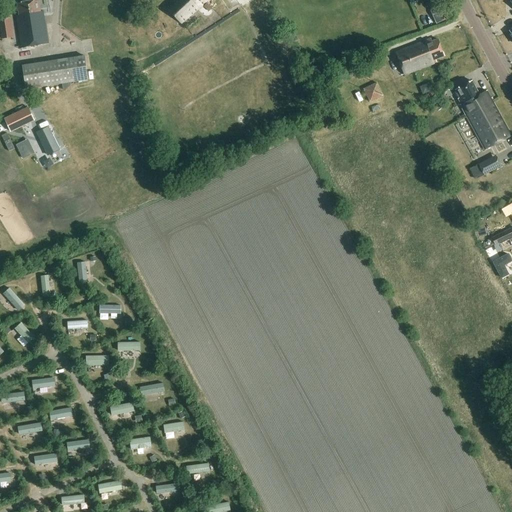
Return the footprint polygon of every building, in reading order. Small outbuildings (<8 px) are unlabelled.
[(16,16),(21,48),(48,44),(43,12),(40,12),(38,0),(17,4),(18,5),(17,6),(18,9),(18,10),(19,15),(16,16)] [(179,0),(169,11),(181,24),(199,9),(200,9),(208,0),(179,0)] [(204,7),(209,12),(212,8),(207,3),(204,7)] [(437,22),(448,18),(443,4),(432,9),(437,22)] [(0,18),(0,27),(2,40),(13,38),(10,17),(0,18)] [(395,53),(404,75),(437,63),(436,60),(444,57),(438,40),(431,42),(430,39),(395,53)] [(22,66),(26,90),(88,80),(85,57),(22,66)] [(378,81),(364,87),(370,101),(384,95),(378,81)] [(460,106),(466,117),(493,102),(487,91),(479,95),(472,82),(455,91),(460,99),(458,100),(461,105),(460,106)] [(421,85),(423,92),(432,90),(429,83),(421,85)] [(493,102),(466,117),(485,151),(511,137),(493,102)] [(5,119),(11,132),(34,121),(28,108),(5,119)] [(48,127),(36,133),(47,156),(59,150),(48,127)] [(1,136),(9,151),(15,149),(7,133),(1,136)] [(23,159),(33,154),(26,140),(16,145),(23,159)] [(479,165),(485,176),(501,167),(498,162),(488,167),(485,162),(479,165)] [(511,228),(491,238),(495,245),(511,237),(511,228)] [(511,238),(499,244),(502,251),(511,246),(511,238)] [(511,261),(508,254),(492,262),(501,279),(509,275),(504,266),(511,261)] [(87,282),(85,261),(77,262),(79,283),(87,282)] [(50,295),(48,274),(41,275),(43,296),(50,295)] [(25,305),(9,287),(3,293),(18,310),(25,305)] [(121,305),(99,304),(99,313),(121,313),(121,305)] [(87,320),(67,321),(68,328),(88,327),(87,320)] [(35,337),(21,322),(14,328),(28,343),(35,337)] [(140,341),(118,342),(118,350),(140,350),(140,341)] [(109,355),(86,355),(86,365),(109,365),(109,355)] [(110,373),(104,375),(106,381),(112,379),(110,373)] [(54,377),(32,380),(33,388),(55,385),(54,377)] [(164,382),(140,386),(141,394),(165,390),(164,382)] [(24,391),(0,393),(0,394),(1,403),(25,400),(24,391)] [(38,397),(32,401),(37,407),(43,403),(38,397)] [(135,411),(133,402),(110,406),(111,415),(135,411)] [(71,407),(49,411),(50,419),(73,415),(71,407)] [(184,421),(163,424),(165,433),(185,430),(184,421)] [(41,422),(17,426),(19,434),(42,431),(41,422)] [(150,436),(130,439),(131,449),(152,446),(150,436)] [(89,439),(66,442),(67,450),(90,447),(89,439)] [(56,453),(34,456),(35,464),(57,461),(56,453)] [(155,454),(149,456),(152,462),(158,459),(155,454)] [(208,463),(186,465),(187,474),(209,471),(208,463)] [(10,472),(0,473),(0,482),(11,481),(10,472)] [(121,480),(98,484),(99,493),(122,489),(121,480)] [(178,483),(156,486),(156,493),(179,491),(178,483)] [(84,494),(61,497),(62,505),(85,503),(84,494)] [(229,502),(206,506),(207,511),(218,511),(231,510),(229,502)]
